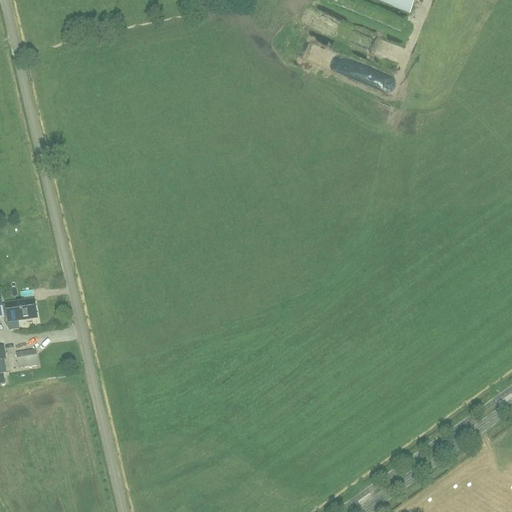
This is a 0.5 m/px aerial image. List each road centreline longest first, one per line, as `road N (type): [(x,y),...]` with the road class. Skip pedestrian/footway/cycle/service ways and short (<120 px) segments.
road 1 (unclassified): [(122,511),(3,0)]
road 2 (tertiary): [(362,511),(511,405)]
